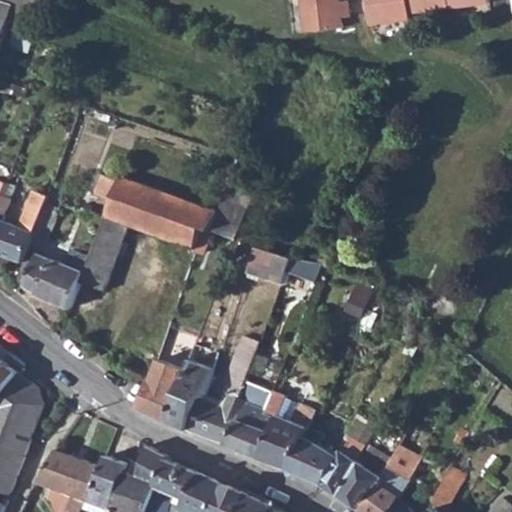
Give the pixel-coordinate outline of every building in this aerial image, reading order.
[(0,0),(0,5),(31,14),(46,0),(0,0)] [(302,0),(307,33),(344,28),(343,19),(350,18),(348,1),(340,2),(339,0),(302,0)] [(367,0),(371,25),(410,20),(410,13),(489,3),(488,0),(367,0)] [(0,5),(0,62),(6,46),(15,19),(24,22),(31,14),(0,5)] [(19,35),(14,48),(27,52),(31,39),(19,35)] [(78,103),(75,112),(83,114),(86,106),(78,103)] [(0,208),(3,200),(10,183),(11,180),(0,175),(0,208)] [(95,196),(114,203),(123,178),(116,175),(115,180),(102,176),(95,196)] [(221,212),(213,233),(237,239),(238,239),(259,185),(235,176),(221,212)] [(92,264),(91,266),(114,274),(131,227),(199,251),(205,231),(213,233),(221,212),(123,178),(114,203),(102,237),(92,264)] [(0,208),(0,257),(24,270),(31,251),(37,235),(49,205),(52,196),(39,191),(24,228),(7,221),(20,186),(10,183),(3,200),(0,208)] [(49,205),(37,235),(51,240),(61,215),(55,213),(56,207),(49,205)] [(205,231),(199,251),(205,253),(213,233),(205,231)] [(80,258),(92,264),(102,237),(87,232),(84,239),(80,258)] [(261,245),(254,269),(288,281),(293,265),(296,257),(261,245)] [(24,270),(19,281),(27,285),(39,254),(31,251),(24,270)] [(39,254),(27,285),(28,287),(43,296),(74,308),(88,273),(57,261),(55,261),(39,254)] [(296,257),(293,265),(301,267),(304,259),(296,257)] [(327,263),(322,276),(331,279),(336,266),(327,263)] [(432,337),(430,346),(440,349),(443,341),(432,337)] [(203,395),(190,430),(231,445),(243,415),(250,398),(244,396),(254,369),(263,346),(247,340),(233,378),(239,380),(230,405),(208,396),(203,395)] [(443,341),(440,349),(448,352),(451,344),(443,341)] [(165,343),(160,356),(168,359),(173,346),(165,343)] [(200,345),(196,358),(203,360),(207,347),(200,345)] [(151,381),(142,406),(173,422),(192,368),(180,363),(172,383),(166,381),(174,361),(168,359),(160,356),(151,381)] [(0,357),(0,405),(21,373),(0,357)] [(192,368),(173,422),(181,425),(190,430),(203,395),(208,396),(212,393),(221,367),(203,360),(196,358),(192,368)] [(254,369),(244,396),(250,398),(254,400),(264,373),(254,369)] [(0,405),(0,424),(34,437),(36,431),(46,404),(39,387),(29,379),(21,373),(0,405)] [(281,416),(266,458),(294,469),(313,428),(323,408),(307,400),(297,418),(284,412),(291,394),(279,388),(269,411),(281,416)] [(250,398),(243,415),(252,419),(258,402),(254,400),(250,398)] [(329,405),(324,415),(332,419),(331,424),(345,431),(352,416),(329,405)] [(374,418),(383,423),(389,412),(380,407),(374,418)] [(243,415),(231,445),(266,458),(281,416),(269,411),(263,424),(252,419),(243,415)] [(0,424),(0,489),(12,494),(34,437),(0,424)] [(313,428),(294,469),(324,481),(329,484),(358,434),(351,430),(340,448),(326,442),(331,433),(319,427),(313,428)] [(386,474),(363,508),(368,511),(394,511),(402,497),(412,476),(425,452),(434,433),(427,429),(406,469),(394,462),(386,474)] [(358,434),(329,484),(345,496),(373,442),(358,434)] [(373,442),(345,496),(363,508),(386,474),(372,464),(384,448),(373,442)] [(128,472),(113,511),(121,511),(122,511),(125,511),(148,511),(158,485),(168,458),(169,454),(150,444),(138,477),(128,472)] [(57,448),(38,481),(59,488),(55,495),(59,511),(81,511),(88,499),(103,466),(57,448)] [(384,448),(372,464),(386,474),(394,462),(398,456),(384,448)] [(103,466),(88,499),(81,511),(113,511),(128,472),(130,464),(109,455),(103,466)] [(166,503),(173,506),(184,511),(185,509),(201,473),(168,458),(158,485),(171,490),(166,503)] [(446,511),(471,473),(456,463),(439,491),(439,504),(442,507),(437,511),(446,511)] [(476,465),(471,473),(480,479),(484,472),(476,465)] [(201,473),(185,509),(191,511),(240,511),(248,494),(201,473)] [(171,490),(158,485),(148,511),(170,511),(173,506),(166,503),(171,490)] [(248,494),(240,511),(271,511),(275,506),(254,497),(248,494)] [(494,511),(495,511),(511,511),(511,499),(505,495),(494,511)] [(418,511),(402,497),(394,511),(418,511)]
